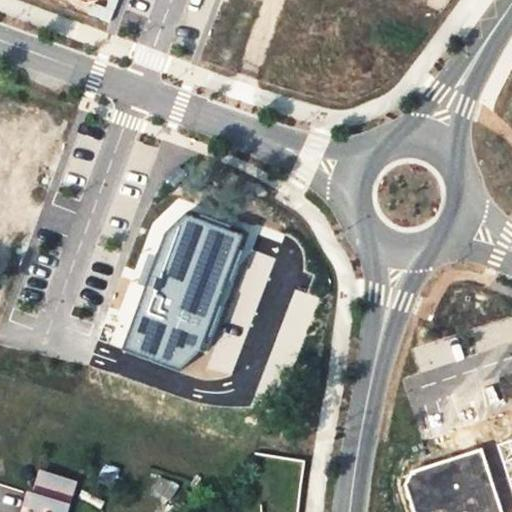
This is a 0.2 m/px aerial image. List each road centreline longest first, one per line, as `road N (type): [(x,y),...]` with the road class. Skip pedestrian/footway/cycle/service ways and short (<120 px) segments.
road 1 (unclassified): [(353,178),(0,43)]
road 2 (primary): [(349,511),(398,254)]
road 3 (primary): [(430,143),(511,3)]
